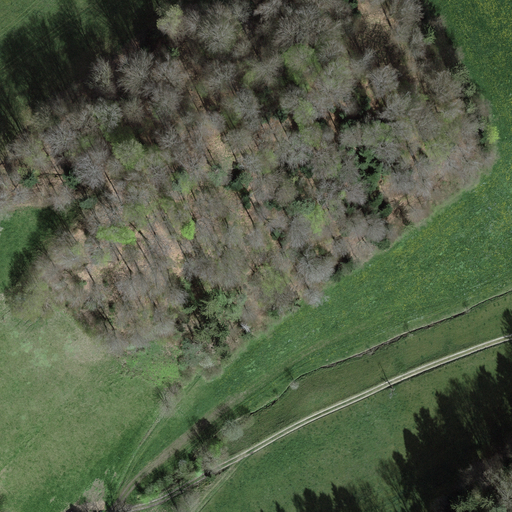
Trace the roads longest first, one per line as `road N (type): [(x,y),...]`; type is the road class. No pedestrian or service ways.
road 1 (track): [(115,511),(124,476),(227,341),(396,208),(457,137),(457,107),(395,0)]
road 2 (track): [(511,337),(412,374),(239,458),(195,511)]
road 3 (track): [(0,315),(110,197),(96,175),(0,166)]
road 4 (track): [(239,458),(124,511)]
